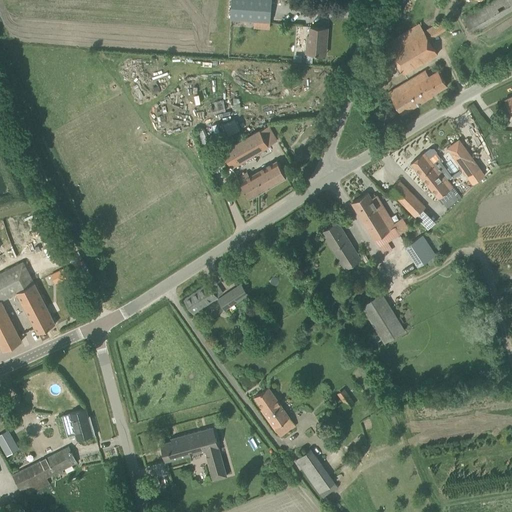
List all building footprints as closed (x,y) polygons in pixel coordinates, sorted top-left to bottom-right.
[(231,0),(230,19),(270,21),(271,4),(271,0),(231,0)] [(511,0),(491,0),(465,16),(475,32),(511,10),(511,0)] [(424,32),(419,23),(385,44),(403,74),(437,53),(428,39),(447,28),(443,21),(424,32)] [(327,28),(310,26),(309,35),(307,35),(306,53),(323,54),(325,37),(327,38),(327,28)] [(423,80),(431,95),(447,85),(438,70),(428,76),(425,70),(408,80),(411,87),(423,80)] [(432,96),(431,95),(423,80),(411,87),(408,80),(388,92),(401,115),(432,96)] [(224,100),(210,102),(212,113),(226,111),(224,100)] [(403,125),(398,116),(385,123),(388,128),(393,124),(396,129),(403,125)] [(266,146),(258,132),(257,130),(231,145),(222,150),(231,166),(266,146)] [(477,164),(465,147),(459,139),(446,148),(452,156),(465,173),(477,164)] [(435,164),(432,166),(422,154),(410,163),(438,198),(453,186),(435,164)] [(238,180),(249,198),(286,177),(276,162),(246,179),(244,176),(238,180)] [(416,215),(424,207),(425,207),(406,187),(399,180),(389,190),(396,197),(414,217),(416,215)] [(380,201),(375,204),(367,192),(352,202),(379,246),(400,233),(380,201)] [(344,268),(360,258),(338,221),(321,232),(344,268)] [(404,246),(417,266),(434,255),(421,235),(404,246)] [(23,261),(0,272),(0,343),(3,350),(21,341),(0,300),(16,292),(37,333),(55,324),(23,261)] [(184,299),(193,312),(223,293),(214,280),(184,299)] [(225,310),(229,307),(234,304),(244,297),(245,299),(249,297),(248,295),(249,294),(241,283),(217,299),(225,310)] [(361,305),(384,342),(404,330),(381,292),(361,305)] [(280,436),(295,425),(268,387),(254,396),(262,408),(261,409),(280,436)] [(342,412),(354,404),(347,394),(341,398),(344,402),(338,407),(342,412)] [(67,434),(75,432),(77,439),(93,434),(92,434),(94,433),(95,435),(93,426),(90,426),(85,408),(70,413),(73,424),(64,426),(67,436),(68,436),(67,434)] [(160,443),(165,460),(205,449),(211,470),(223,467),(217,447),(218,447),(214,428),(171,439),(171,440),(160,443)] [(353,450),(364,438),(358,432),(347,444),(353,450)] [(20,491),(25,488),(28,494),(49,483),(47,477),(76,462),(68,446),(12,475),(20,491)] [(335,482),(332,478),(311,449),(296,460),(319,493),(335,482)]
